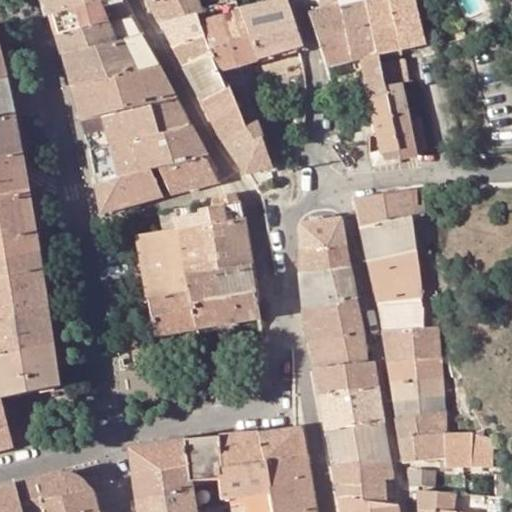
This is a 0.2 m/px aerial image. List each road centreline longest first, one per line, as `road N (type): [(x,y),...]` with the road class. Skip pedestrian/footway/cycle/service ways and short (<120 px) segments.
road 1 (residential): [(103,442),(112,400),(75,189),(21,0)]
road 2 (residential): [(103,442),(250,412),(277,396),(272,307),(294,303),(291,225),(323,194)]
road 3 (residential): [(323,194),(313,163),(314,77),(297,0)]
road 4 (residential): [(511,171),(342,189)]
